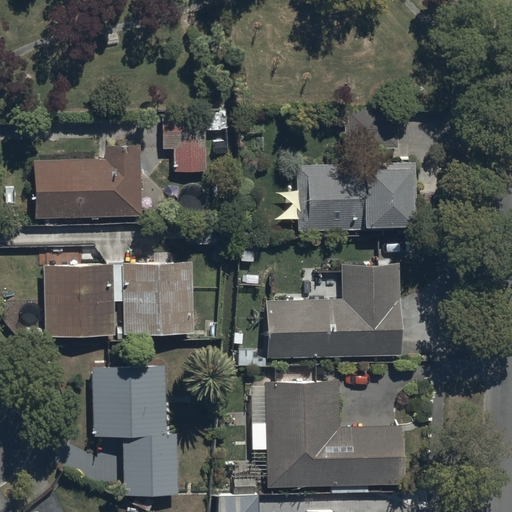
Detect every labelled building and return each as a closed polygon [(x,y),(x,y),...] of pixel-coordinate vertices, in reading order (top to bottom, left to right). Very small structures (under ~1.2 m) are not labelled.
[(292,157),(293,225),(416,222),(414,154),(397,155),(396,112),(342,113),(340,155),(292,157)] [(172,167),(204,165),(201,113),(159,115),(160,142),(171,141),(172,167)] [(28,152),(29,210),(139,208),(137,137),(101,138),(101,150),(28,152)] [(222,223),(188,223),(187,242),(222,242),(222,223)] [(189,253),(40,257),(41,328),(111,326),(110,292),(120,293),(121,328),(191,326),(189,253)] [(261,292),(263,351),(397,347),(395,254),(338,256),(339,290),(261,292)] [(117,485),(174,485),(174,424),(162,424),(163,357),(87,357),(87,423),(117,423),(117,485)] [(265,482),(401,478),(399,416),(336,418),(335,372),(262,374),(265,482)] [(256,511),(255,492),(215,493),(215,511),(256,511)]
